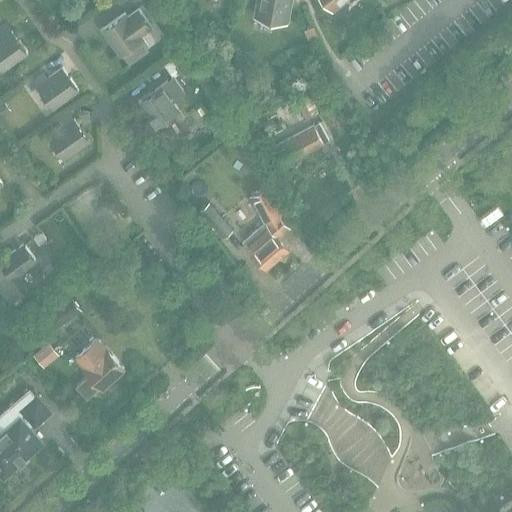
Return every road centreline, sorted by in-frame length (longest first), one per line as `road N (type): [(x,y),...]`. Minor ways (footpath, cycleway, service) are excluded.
road 1 (tertiary): [(233,345),(511,96)]
road 2 (tertiary): [(42,511),(233,345)]
road 3 (residential): [(233,345),(141,216)]
road 4 (unknown): [(511,381),(455,306),(415,279)]
